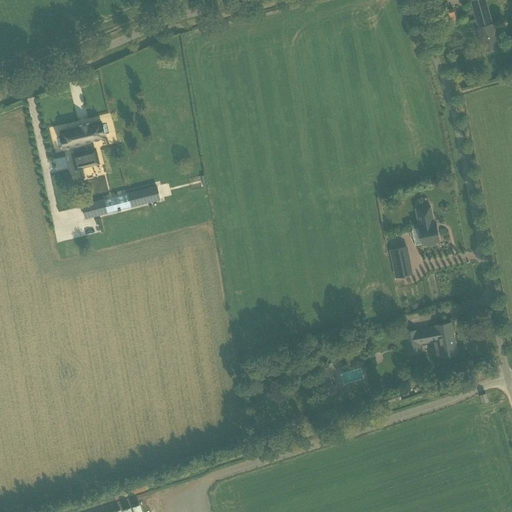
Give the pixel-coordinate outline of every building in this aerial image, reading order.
[(478,26),(476,27),(483,53),(502,48),(495,22),(493,23),(486,0),(471,0),(478,26)] [(453,9),(447,10),(449,23),(456,22),(453,9)] [(503,36),(505,43),(511,40),(510,34),(503,36)] [(103,135),(105,135),(109,134),(107,124),(101,125),(100,123),(90,125),(89,123),(79,126),(80,128),(61,132),(62,137),(57,138),(59,148),(73,145),(75,154),(73,155),(76,168),(85,166),(85,167),(90,165),(98,163),(95,150),(86,152),(84,142),(104,137),(103,135)] [(159,199),(156,186),(125,193),(82,204),(86,218),(159,199)] [(420,227),(419,227),(422,244),(426,243),(426,246),(436,244),(435,241),(439,241),(437,230),(436,230),(437,231),(435,231),(430,206),(416,209),(420,227)] [(388,250),(394,278),(412,274),(406,246),(388,250)] [(457,354),(451,323),(434,326),(435,329),(417,332),(417,329),(404,331),(408,352),(421,350),(420,343),(437,340),(440,357),(457,354)] [(321,377),(324,384),(332,382),(329,369),(320,372),(321,377)] [(378,407),(401,400),(399,394),(376,401),(378,407)]
